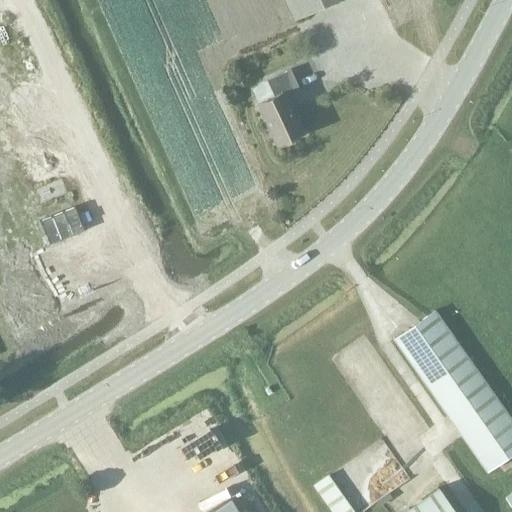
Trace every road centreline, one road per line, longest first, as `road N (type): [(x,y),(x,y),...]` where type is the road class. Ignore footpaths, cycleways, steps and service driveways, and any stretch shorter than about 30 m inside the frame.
road 1 (tertiary): [(184,348),(372,209),(461,95),(510,0)]
road 2 (residential): [(6,0),(184,348)]
road 3 (tertiary): [(0,460),(184,348)]
